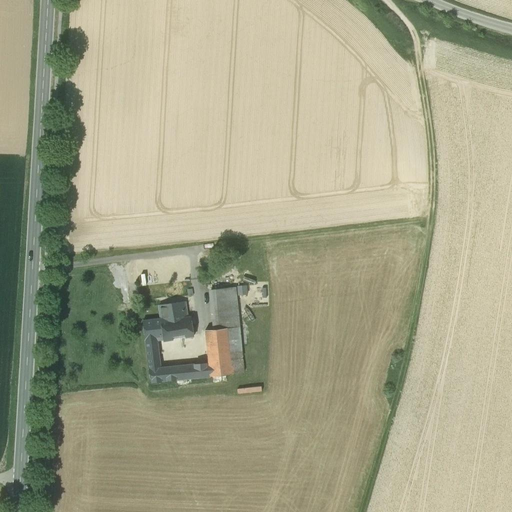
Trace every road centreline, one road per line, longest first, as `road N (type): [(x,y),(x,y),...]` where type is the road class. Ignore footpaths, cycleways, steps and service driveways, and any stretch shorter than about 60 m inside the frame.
road 1 (track): [(386,0),(413,33),(424,77),(433,199),(420,291),(361,511)]
road 2 (primary): [(19,481),(47,0)]
road 3 (track): [(193,250),(431,217)]
